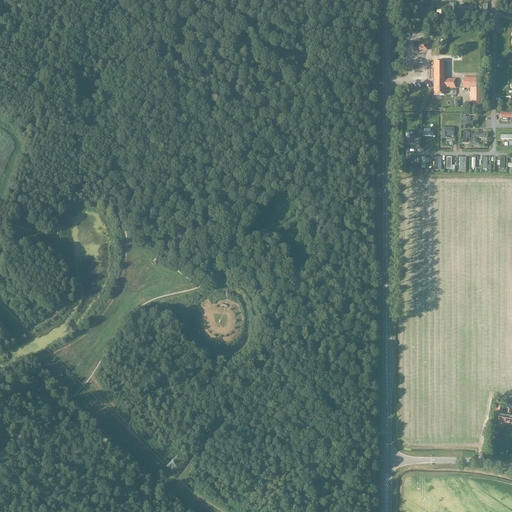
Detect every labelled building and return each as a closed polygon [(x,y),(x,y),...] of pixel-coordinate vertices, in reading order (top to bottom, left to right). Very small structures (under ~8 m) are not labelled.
[(427,51),(427,43),(419,43),(419,51),(427,51)] [(455,88),(455,79),(444,79),(444,61),(434,61),(434,95),(444,95),(444,88),(455,88)] [(463,88),(476,88),(476,78),(463,78),(463,88)] [(470,89),(470,108),(482,108),(482,89),(470,89)] [(462,116),(461,125),(469,125),(470,116),(462,116)] [(506,423),(507,416),(500,414),(498,422),(506,423)]
